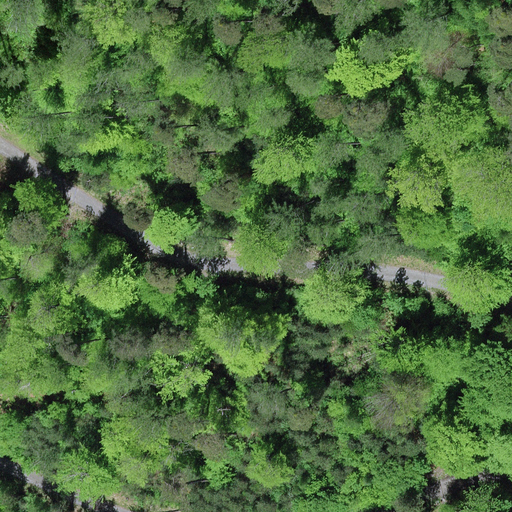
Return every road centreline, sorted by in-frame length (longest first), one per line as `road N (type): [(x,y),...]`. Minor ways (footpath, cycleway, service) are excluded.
road 1 (track): [(511,296),(433,274),(182,252),(0,135)]
road 2 (track): [(372,511),(443,486),(511,477)]
road 3 (track): [(0,458),(127,511)]
